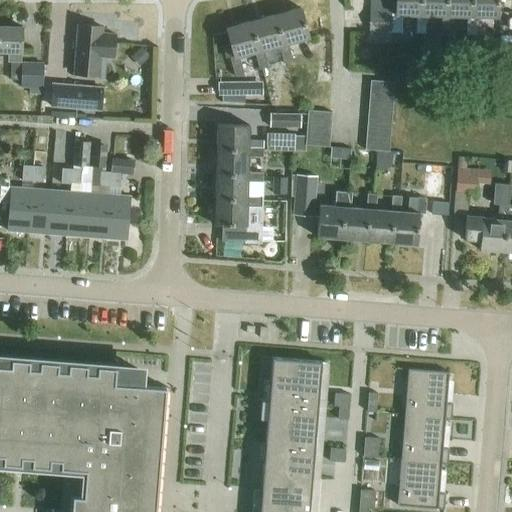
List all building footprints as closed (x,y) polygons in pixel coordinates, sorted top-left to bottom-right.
[(391,14),(391,16),(390,33),(391,33),(399,33),(400,15),(416,15),(420,16),(420,0),(395,0),(395,14),(391,14)] [(420,0),(420,16),(416,15),(415,34),(425,34),(425,16),(441,16),(445,16),(445,0),(420,0)] [(445,0),(445,16),(441,16),(440,34),(450,34),(450,16),(466,17),(470,17),(470,0),(445,0)] [(470,0),(470,17),(466,17),(466,35),(475,35),(475,17),(497,17),(497,0),(470,0)] [(281,46),(278,46),(283,64),(292,61),(287,44),(308,38),(300,9),(273,16),(281,46)] [(390,33),(391,16),(370,15),(370,40),(391,40),(391,33),(390,33)] [(273,16),(248,22),(256,52),(254,53),(259,70),(267,68),(263,50),(278,46),(281,46),(273,16)] [(256,52),(248,22),(226,29),(233,57),(229,58),(234,77),(243,74),(238,57),(254,53),(256,52)] [(115,35),(102,34),(102,28),(78,26),(74,74),(103,77),(105,58),(113,58),(115,35)] [(0,27),(0,53),(7,53),(7,62),(10,62),(10,81),(20,81),(20,89),(29,89),(29,96),(43,96),(43,63),(21,63),(21,28),(0,27)] [(370,81),(369,92),(393,94),(394,83),(370,81)] [(244,82),(217,83),(217,96),(222,96),(244,96),(244,82)] [(103,87),(51,83),(49,108),(101,112),(103,87)] [(393,94),(369,92),(368,104),(392,106),(393,94)] [(244,96),(222,96),(222,103),(244,104),(244,96)] [(368,104),(367,116),(391,117),(392,106),(368,104)] [(306,122),(330,124),(331,113),(307,111),(306,122)] [(277,128),(300,129),(300,114),(278,113),(277,128)] [(367,116),(366,127),(390,129),(391,117),(367,116)] [(306,122),(305,134),(329,136),(330,124),(306,122)] [(216,125),(216,150),(247,151),(247,157),(258,158),(262,158),(263,142),(248,142),(248,126),(216,125)] [(390,129),(366,127),(365,139),(389,141),(390,129)] [(266,133),(265,151),(294,152),(304,153),(304,137),(294,136),(294,134),(266,133)] [(329,136),(305,134),(304,145),(328,147),(329,136)] [(389,141),(365,139),(364,150),(376,151),(388,152),(389,141)] [(89,143),(73,142),(71,165),(87,167),(89,143)] [(92,144),(90,168),(105,169),(106,145),(92,144)] [(247,151),(216,150),(215,175),(247,176),(247,182),(262,183),(262,173),(258,173),(258,158),(247,157),(247,151)] [(392,153),(388,152),(376,151),(375,173),(391,166),(392,153)] [(111,159),(110,172),(111,173),(120,173),(133,174),(134,161),(111,159)] [(23,165),(21,180),(32,181),(33,166),(23,165)] [(33,166),(32,181),(41,182),(43,167),(33,166)] [(70,184),(72,170),(61,169),(60,184),(70,184)] [(457,169),(455,194),(454,194),(452,214),(466,215),(468,195),(475,196),(476,184),(489,185),(490,172),(457,169)] [(81,170),(72,170),(70,184),(80,185),(81,170)] [(102,172),(100,187),(110,187),(111,173),(110,172),(105,172),(102,172)] [(111,173),(110,187),(119,188),(120,173),(111,173)] [(425,194),(440,195),(442,175),(427,174),(425,194)] [(215,175),(214,200),(246,201),(246,207),(261,207),(261,198),(246,198),(247,182),(247,176),(215,175)] [(317,176),(295,175),(292,216),(314,217),(317,176)] [(273,177),(272,194),(285,195),(286,177),(273,177)] [(511,184),(495,183),(493,204),(498,205),(511,206),(511,196),(511,184)] [(11,187),(8,231),(27,233),(31,188),(11,187)] [(31,188),(27,233),(47,234),(50,190),(42,189),(31,188)] [(50,190),(47,234),(66,236),(70,192),(60,191),(50,190)] [(70,192),(66,236),(86,237),(90,193),(81,192),(70,192)] [(341,239),(344,208),(350,208),(351,193),(335,192),(334,207),(318,205),(316,237),(341,239)] [(90,193),(86,237),(106,239),(109,195),(90,193)] [(365,209),(350,208),(344,208),(341,239),(366,241),(369,210),(375,210),(376,195),(367,194),(365,209)] [(109,195),(106,239),(125,240),(129,196),(121,196),(109,195)] [(369,210),(366,241),(391,243),(393,211),(399,212),(401,197),(391,196),(390,211),(375,210),(369,210)] [(393,211),(391,243),(416,245),(419,214),(424,214),(425,199),(408,197),(407,213),(399,212),(393,211)] [(246,201),(214,200),(214,225),(221,225),(221,239),(243,240),(243,243),(261,244),(261,207),(246,207),(246,201)] [(430,214),(446,215),(447,203),(431,201),(430,214)] [(497,220),(467,217),(467,215),(466,215),(464,240),(480,241),(479,250),(504,252),(507,221),(511,221),(511,205),(511,206),(498,205),(497,220)] [(0,463),(85,471),(83,497),(72,496),(70,511),(154,511),(165,388),(136,386),(137,369),(0,358),(0,463)] [(269,402),(318,406),(321,366),(272,362),(269,402)] [(410,369),(406,415),(447,418),(453,419),(454,404),(448,403),(451,373),(410,369)] [(347,407),(348,394),(334,393),(333,406),(338,407),(347,407)] [(375,413),(377,394),(367,393),(366,412),(375,413)] [(269,402),(266,442),(315,446),(318,406),(269,402)] [(346,420),(347,407),(338,407),(337,419),(346,420)] [(406,415),(402,460),(443,463),(450,464),(451,448),(444,447),(447,418),(406,415)] [(377,458),(378,439),(365,438),(363,457),(377,458)] [(266,442),(263,474),(312,478),(315,446),(266,442)] [(343,463),(344,449),(330,448),(329,462),(343,463)] [(402,460),(399,506),(446,510),(447,494),(440,493),(443,463),(402,460)] [(254,511),(316,511),(319,479),(312,478),(263,474),(262,489),(253,488),(252,511),(254,511)] [(373,510),(374,492),(359,490),(358,509),(367,509),(373,510)]
